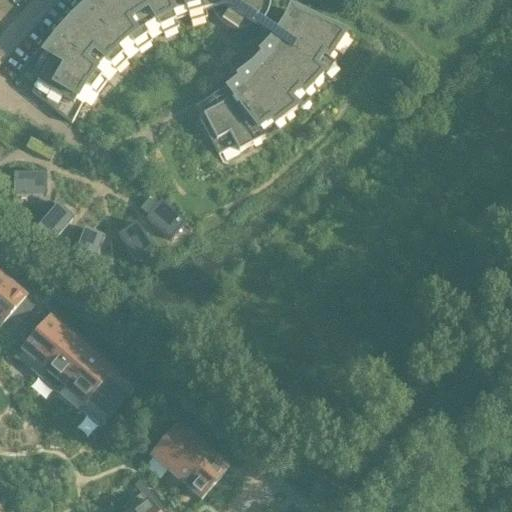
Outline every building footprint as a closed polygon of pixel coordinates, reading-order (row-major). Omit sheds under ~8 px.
[(104,0),(103,0),(106,3),(90,17),(87,14),(73,27),(76,29),(63,45),(59,43),(48,58),(51,59),(32,93),(72,126),(84,103),(78,100),(84,88),(95,94),(94,94),(97,96),(108,82),(96,73),(105,63),(114,70),(116,72),(128,60),(119,50),(129,41),(136,50),(138,52),(153,43),(145,30),(156,23),(162,33),(164,36),(179,29),(173,15),(185,10),(190,21),(191,24),(208,19),(206,12),(216,10),(216,9),(223,8),(224,17),(225,28),(229,29),(227,33),(226,33),(226,34),(228,35),(232,36),(236,36),(237,36),(242,36),(246,35),(249,34),(253,32),(255,31),(257,30),(260,27),(263,24),(265,21),(266,19),(267,17),(268,15),(269,14),(269,12),(270,10),(270,7),(270,5),(270,2),(270,1),(270,0),(104,0)] [(222,106),(198,119),(219,157),(226,153),(226,152),(236,147),(239,153),(245,150),(266,139),(259,130),(269,122),(274,128),(283,121),(298,109),(290,102),(299,92),(304,97),(312,88),(325,75),(315,68),(323,57),(328,61),(332,55),(333,55),(343,39),(345,36),(338,33),(290,11),(284,23),(291,28),(272,57),(272,58),(249,83),(249,84),(222,105),(222,106)] [(30,140),(25,150),(50,163),(55,153),(30,140)] [(46,176),(13,176),(13,198),(46,198),(46,176)] [(160,204),(146,220),(171,242),(185,225),(160,204)] [(57,205),(36,230),(53,244),(74,220),(57,205)] [(136,225),(117,236),(134,264),(153,252),(136,225)] [(84,230),(72,260),(92,268),(105,238),(84,230)] [(0,295),(9,286),(0,278),(0,295)] [(9,286),(0,295),(0,329),(5,323),(10,318),(15,312),(20,306),(25,300),(9,286)] [(25,300),(20,306),(29,314),(34,308),(25,300)] [(20,306),(15,312),(24,319),(29,314),(20,306)] [(24,319),(15,312),(10,318),(19,325),(24,319)] [(49,321),(40,313),(35,319),(44,326),(49,321)] [(19,325),(10,318),(5,323),(14,331),(19,325)] [(35,319),(30,325),(39,332),(44,326),(35,319)] [(29,344),(21,352),(43,371),(70,339),(49,321),(44,326),(39,332),(34,338),(29,344)] [(14,331),(5,323),(0,329),(9,337),(14,331)] [(30,325),(25,330),(34,338),(39,332),(30,325)] [(25,330),(20,336),(29,344),(34,338),(25,330)] [(43,371),(63,389),(91,357),(70,339),(43,371)] [(83,406),(84,406),(112,374),(91,357),(63,389),(83,406)] [(84,406),(83,406),(78,412),(100,431),(133,393),(112,374),(84,406)] [(174,430),(166,423),(161,429),(169,436),(174,430)] [(167,473),(192,444),(175,429),(174,430),(169,436),(164,442),(159,448),(154,454),(150,459),(167,473)] [(161,429),(156,435),(164,442),(169,436),(161,429)] [(156,435),(151,440),(159,448),(164,442),(156,435)] [(151,440),(146,446),(154,454),(159,448),(151,440)] [(183,487),(208,458),(192,444),(167,473),(183,487)] [(183,487),(200,502),(225,472),(208,458),(183,487)] [(140,483),(134,487),(141,497),(147,492),(140,483)] [(147,492),(141,497),(146,504),(148,506),(154,501),(147,492)] [(154,501),(148,506),(152,511),(158,511),(161,510),(154,501)]
